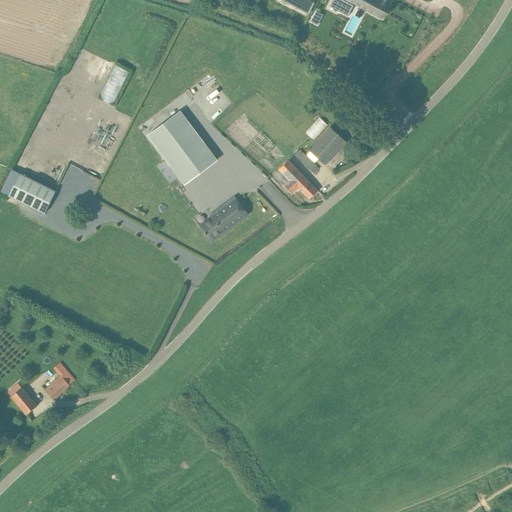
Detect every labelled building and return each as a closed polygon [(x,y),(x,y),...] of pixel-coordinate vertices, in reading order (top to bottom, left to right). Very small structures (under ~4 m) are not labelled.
[(333,0),(330,6),(342,13),(348,3),(343,0),(333,0)] [(347,0),(354,3),(381,18),(382,17),(381,17),(388,5),(389,4),(386,1),(386,0),(385,0),(377,0),(377,1),(376,2),(374,0),(373,0),(347,0)] [(114,64),(101,97),(115,103),(128,70),(114,64)] [(180,111),(147,135),(165,159),(163,161),(157,166),(170,182),(175,178),(178,176),(184,185),(217,160),(191,125),(180,111)] [(315,139),(327,123),(318,116),(306,132),(315,139)] [(346,142),(330,127),(309,150),(325,165),(346,142)] [(319,169),(299,149),(294,155),(314,174),(319,169)] [(288,160),(273,174),(293,193),(298,188),(308,199),(318,191),(288,160)] [(20,173),(8,196),(44,214),(55,191),(20,173)] [(211,214),(213,217),(200,227),(210,240),(247,213),(235,196),(211,214)] [(53,399),(74,380),(66,371),(45,389),(53,399)] [(22,388),(11,396),(26,415),(37,406),(22,388)]
